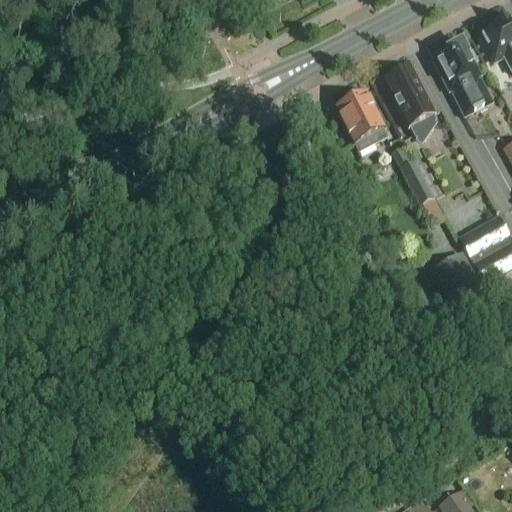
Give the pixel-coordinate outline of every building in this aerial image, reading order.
[(511,28),(508,21),(493,30),(495,35),(482,42),(495,68),(504,63),(511,79),(511,28)] [(480,82),(480,81),(463,48),(459,50),(459,49),(451,53),(451,54),(448,56),(449,57),(434,65),(451,98),(452,97),(456,106),(467,100),(476,117),(493,108),(487,97),(481,100),(474,85),(480,82)] [(385,86),(410,133),(414,141),(416,142),(415,145),(421,149),(436,128),(434,126),(437,123),(411,73),(385,86)] [(354,150),(355,150),(359,158),(388,144),(365,99),(336,114),(354,150)] [(511,147),(502,153),(511,172),(511,147)] [(431,233),(445,225),(413,165),(399,173),(431,233)] [(457,243),(484,290),(511,274),(511,246),(497,221),(457,243)] [(430,275),(449,310),(481,293),(462,257),(430,275)] [(474,511),(463,495),(438,511),(437,511),(474,511)] [(427,511),(422,503),(409,511),(427,511)]
